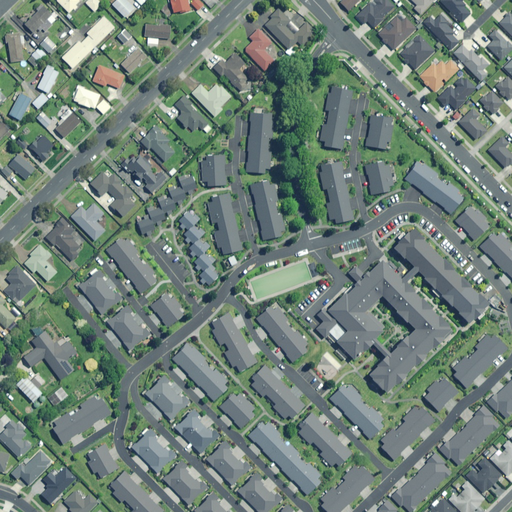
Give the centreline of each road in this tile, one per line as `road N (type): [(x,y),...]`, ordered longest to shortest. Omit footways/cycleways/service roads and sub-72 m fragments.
road 1 (tertiary): [(244,0),(0,241)]
road 2 (residential): [(511,206),(314,0)]
